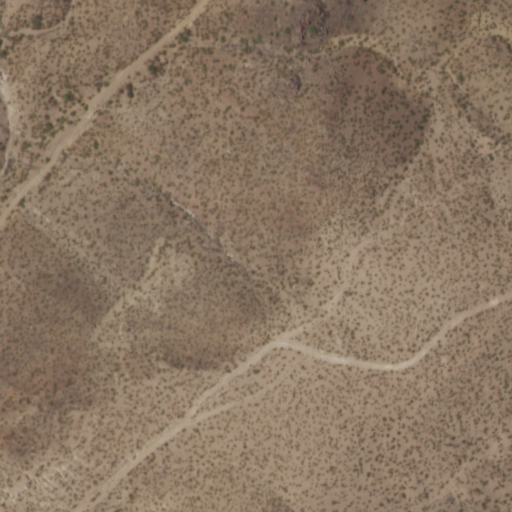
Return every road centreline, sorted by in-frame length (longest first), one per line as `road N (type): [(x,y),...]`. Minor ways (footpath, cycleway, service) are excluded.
road 1 (track): [(77,511),(190,418),(248,400),(301,348),(364,365),(405,364),(454,317),(511,293)]
road 2 (track): [(205,0),(107,83),(0,215)]
road 3 (track): [(301,348),(273,342),(324,316),(351,251),(384,232)]
